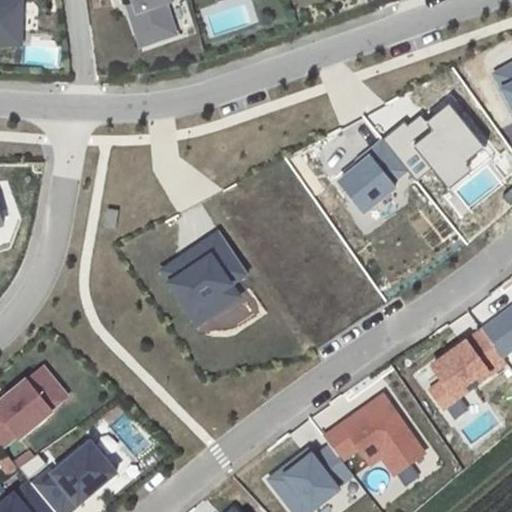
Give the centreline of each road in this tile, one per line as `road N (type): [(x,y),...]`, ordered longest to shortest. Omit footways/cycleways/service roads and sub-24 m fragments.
road 1 (residential): [(158,511),(511,245)]
road 2 (residential): [(71,109),(151,109),(469,0)]
road 3 (residential): [(71,109),(29,288),(0,319)]
